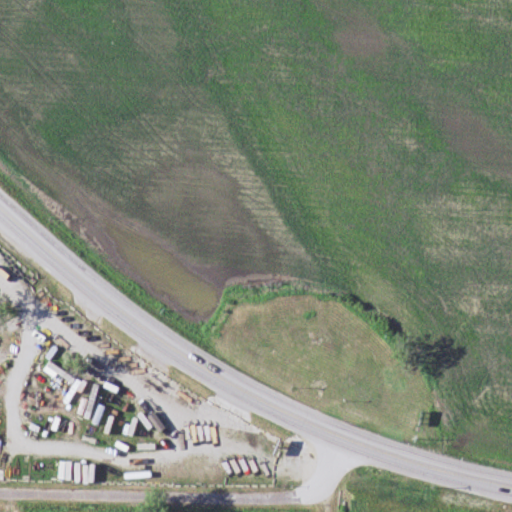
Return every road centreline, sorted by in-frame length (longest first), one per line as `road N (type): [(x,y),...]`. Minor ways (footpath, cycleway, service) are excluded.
road 1 (primary): [(511,490),(346,439),(243,393),(151,331),(0,207)]
road 2 (tertiary): [(0,492),(297,496),(317,485),(346,439)]
